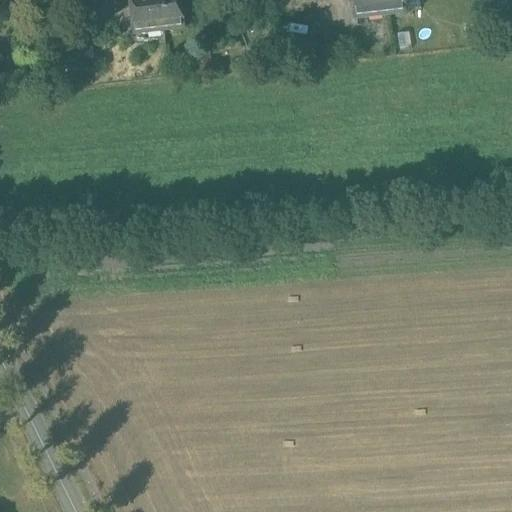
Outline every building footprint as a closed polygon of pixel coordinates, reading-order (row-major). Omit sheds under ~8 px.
[(130,0),(134,35),(159,32),(155,0),(130,0)] [(155,0),(159,32),(184,29),(181,0),(155,0)] [(379,16),(377,0),(351,0),(354,19),(379,16)] [(377,0),(379,16),(405,13),(403,0),(377,0)] [(511,39),(507,0),(495,0),(499,40),(511,39)] [(87,50),(85,40),(56,46),(62,75),(90,69),(89,60),(95,59),(93,49),(87,50)]
